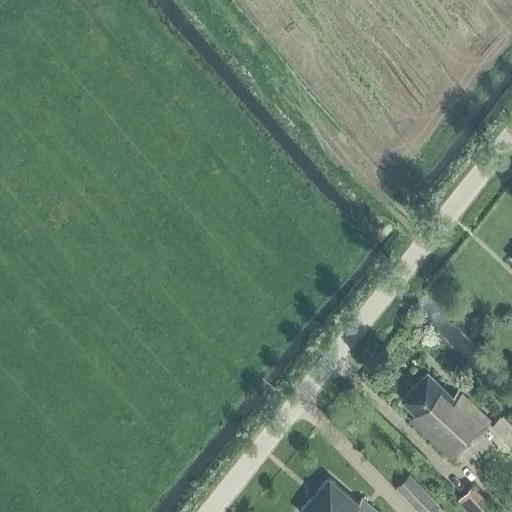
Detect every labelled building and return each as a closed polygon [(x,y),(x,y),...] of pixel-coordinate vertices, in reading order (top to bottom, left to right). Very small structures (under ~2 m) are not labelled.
[(476,435),(488,422),(457,391),(452,396),(426,371),(398,399),(412,413),(407,417),(453,462),(477,436),(476,435)] [(511,429),(511,425),(501,414),(491,425),(505,438),(511,429)] [(395,488),(418,511),(431,511),(439,505),(408,475),(395,488)] [(375,511),(359,498),(355,503),(326,478),(296,511),(375,511)] [(454,503),(463,511),(489,511),(492,510),(469,487),(454,503)]
